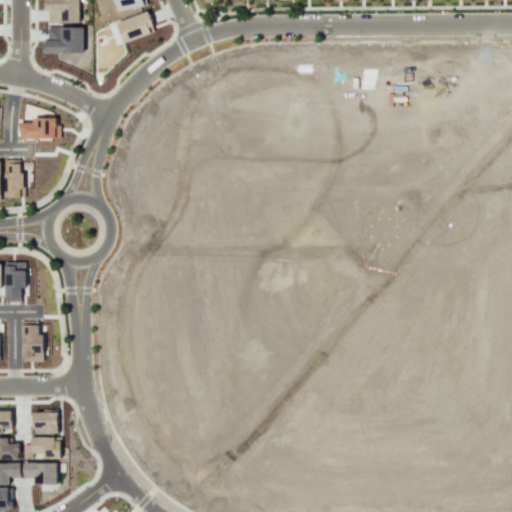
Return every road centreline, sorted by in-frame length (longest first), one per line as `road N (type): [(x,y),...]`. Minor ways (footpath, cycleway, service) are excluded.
road 1 (residential): [(511,22),(237,28),(193,40),(157,62),(108,115)]
road 2 (residential): [(57,207),(47,237),(61,257),(83,262),(101,253),(111,234),(106,213),(77,198),(57,207)]
